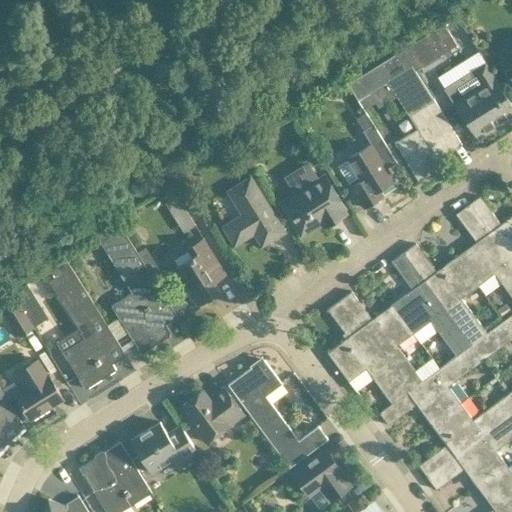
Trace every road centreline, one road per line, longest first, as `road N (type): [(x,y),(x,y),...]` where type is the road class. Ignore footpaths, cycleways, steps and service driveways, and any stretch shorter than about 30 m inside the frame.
road 1 (residential): [(14,511),(48,452),(220,347),(267,328)]
road 2 (residential): [(267,328),(289,302),(510,153)]
road 3 (residential): [(267,328),(289,341),(413,511)]
